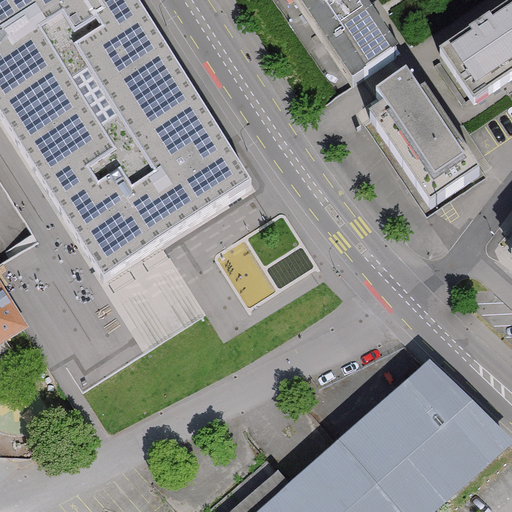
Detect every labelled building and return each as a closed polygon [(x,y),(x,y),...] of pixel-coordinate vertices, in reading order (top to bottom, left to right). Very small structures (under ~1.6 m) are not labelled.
[(0,0),(0,116),(104,282),(250,191),(182,85),(129,0),(0,0)] [(294,0),(359,96),(404,65),(359,0),(294,0)] [(511,17),(447,62),(479,110),(511,87),(511,17)] [(376,130),(435,218),(483,187),(416,86),(383,108),(391,120),(376,130)] [(9,349),(28,336),(0,292),(0,363),(13,356),(9,349)] [(431,361),(258,511),(431,511),(507,446),(431,361)]
